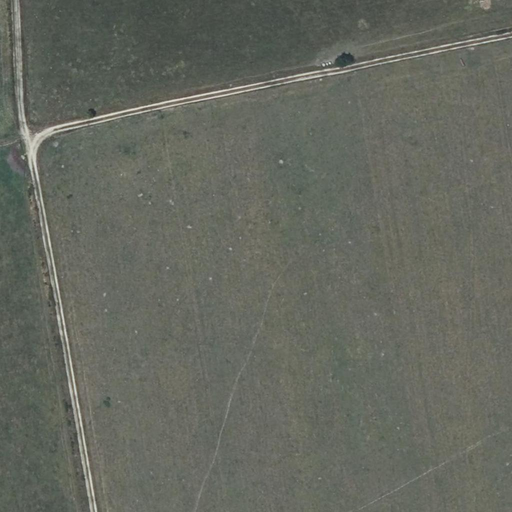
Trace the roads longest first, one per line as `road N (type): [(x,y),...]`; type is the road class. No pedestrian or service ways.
road 1 (track): [(92,511),(27,135),(18,0)]
road 2 (track): [(31,155),(43,133),(511,34)]
